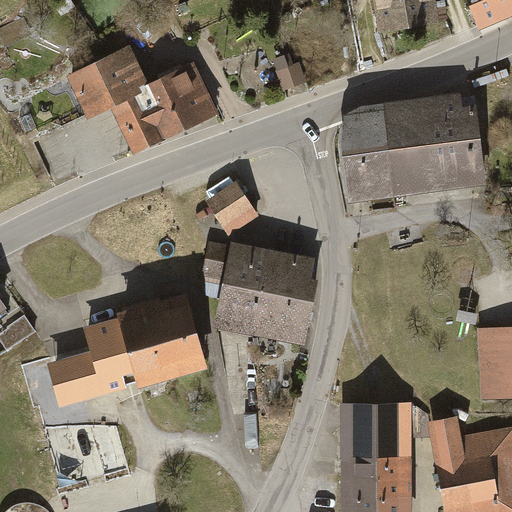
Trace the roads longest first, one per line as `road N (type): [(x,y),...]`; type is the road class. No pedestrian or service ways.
road 1 (tertiary): [(306,119),(333,228),(331,334),(267,511)]
road 2 (tertiary): [(306,119),(145,176),(0,242)]
road 3 (tertiary): [(511,39),(306,119)]
